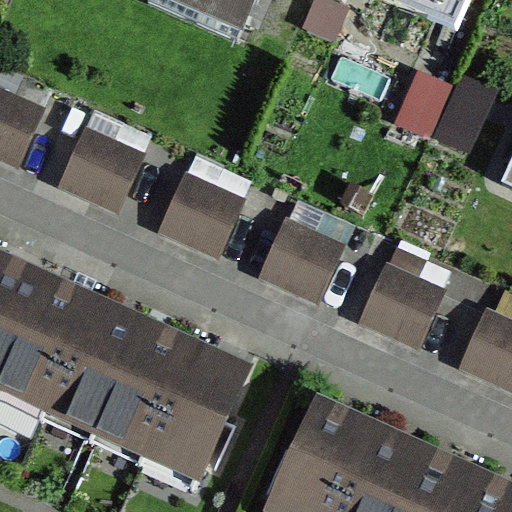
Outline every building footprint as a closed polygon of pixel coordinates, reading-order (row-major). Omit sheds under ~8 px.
[(251,0),(139,0),(231,43),(251,0)] [(458,0),(425,0),(452,14),(458,0)] [(475,153),(501,95),(428,62),(402,121),(475,153)] [(47,119),(0,100),(0,169),(20,179),(47,119)] [(150,165),(87,136),(64,198),(122,225),(150,165)] [(250,211),(190,184),(163,244),(221,268),(250,211)] [(349,263),(283,232),(261,286),(320,314),(349,263)] [(0,418),(196,507),(251,387),(0,274),(0,418)] [(452,301),(391,276),(359,336),(421,360),(452,301)] [(511,326),(490,317),(465,379),(511,401),(511,326)] [(511,511),(511,502),(314,413),(269,511),(511,511)]
